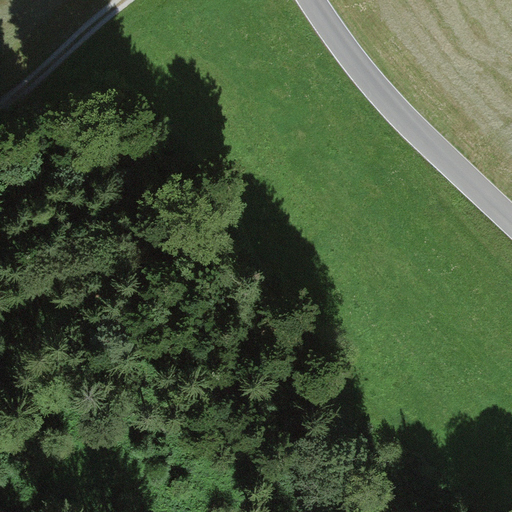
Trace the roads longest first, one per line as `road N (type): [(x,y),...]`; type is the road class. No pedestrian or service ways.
road 1 (track): [(0,180),(98,161),(150,173),(193,212),(284,351),(373,426)]
road 2 (tertiary): [(310,0),(386,100),(511,219)]
road 3 (track): [(0,106),(125,0)]
